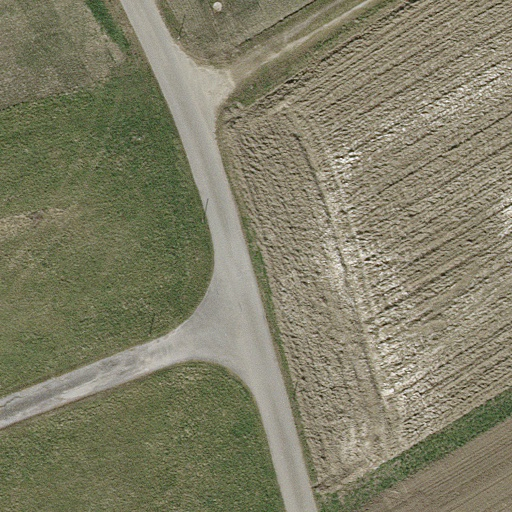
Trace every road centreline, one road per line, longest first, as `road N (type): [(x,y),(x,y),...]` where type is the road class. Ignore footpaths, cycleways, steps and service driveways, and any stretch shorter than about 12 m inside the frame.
road 1 (track): [(303,511),(196,99),(142,0)]
road 2 (track): [(0,421),(252,322)]
road 3 (track): [(196,99),(366,0)]
